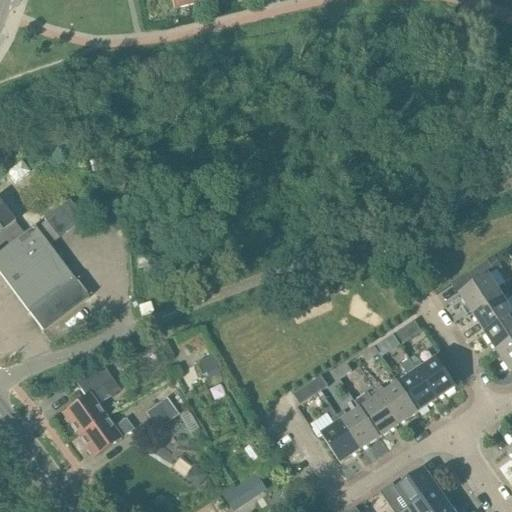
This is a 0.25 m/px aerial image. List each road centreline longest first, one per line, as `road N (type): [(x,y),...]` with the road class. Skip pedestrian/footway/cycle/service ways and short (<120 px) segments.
road 1 (residential): [(284,410),(340,499),(453,433)]
road 2 (residential): [(493,409),(380,235)]
road 3 (residential): [(0,384),(143,323)]
road 4 (secondary): [(70,511),(0,413)]
